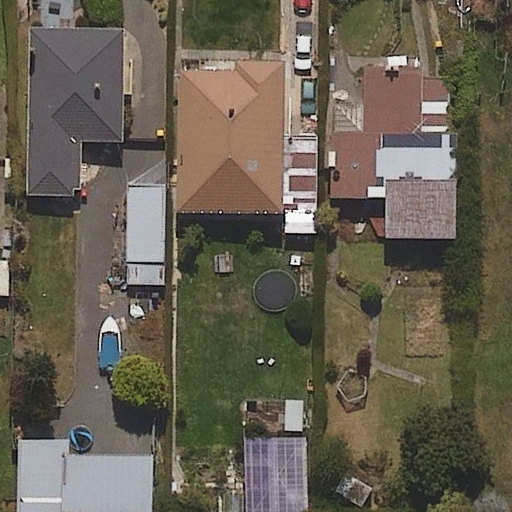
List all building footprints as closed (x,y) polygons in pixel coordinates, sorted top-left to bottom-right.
[(81,197),(81,143),(126,143),(126,32),(29,32),(28,197),(81,197)] [(179,214),(283,215),(285,70),(180,69),(179,214)] [(421,136),(422,77),(364,75),(364,106),(336,106),(334,199),(390,200),(389,239),(456,241),(458,137),(421,136)] [(128,284),(164,285),(165,188),(130,188),(128,284)] [(0,497),(23,497),(23,511),(150,511),(149,456),(68,458),(67,441),(22,442),(22,463),(0,463),(0,497)]
